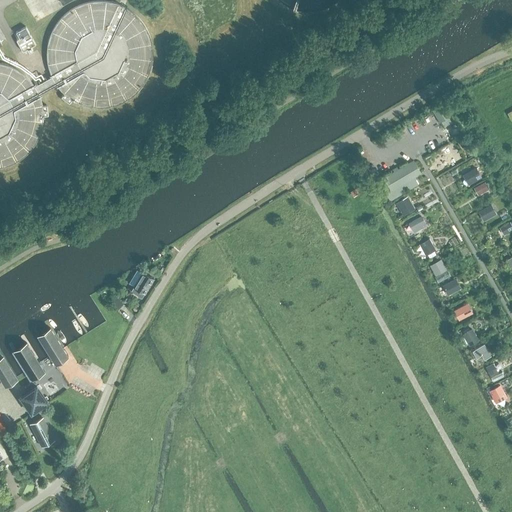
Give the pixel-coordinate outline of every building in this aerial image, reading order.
[(48,42),(47,46),(46,49),(46,55),(46,62),(47,68),(49,74),(52,79),(55,86),(59,91),(64,95),(69,99),(73,102),(80,105),(87,107),(93,108),(99,109),(106,109),(112,107),(118,105),(124,103),(130,99),(135,95),(140,91),(144,86),(147,80),(150,74),(152,68),(153,62),(153,55),(153,49),(152,43),(150,36),(147,31),(144,25),(140,20),(135,15),(130,11),(125,8),(119,5),(112,3),(106,2),(100,2),(93,2),(87,3),(81,5),(75,8),(69,11),(64,15),(59,20),(55,25),(52,30),(49,36),(48,42)] [(20,38),(17,40),(23,51),(27,49),(30,52),(33,50),(31,47),(36,44),(26,26),(16,32),(20,38)] [(41,127),(42,122),(42,120),(42,114),(41,107),(39,101),(37,95),(34,90),(30,84),(26,79),(21,75),(15,72),(10,69),(7,68),(3,67),(0,65),(0,169),(5,169),(11,166),(17,163),(22,159),(27,155),(31,150),(35,145),(38,139),(40,133),(41,127)] [(441,122),(449,117),(442,104),(434,109),(441,122)] [(421,173),(415,163),(414,161),(399,170),(397,167),(394,169),(395,172),(379,181),(391,200),(419,184),(415,176),(421,173)] [(476,167),(466,173),(471,183),(482,177),(476,167)] [(485,182),(476,187),(480,193),(489,188),(485,182)] [(362,192),(358,186),(350,191),(354,197),(362,192)] [(408,197),(399,202),(404,212),(414,206),(408,197)] [(491,204),(481,210),(485,219),(495,213),(491,204)] [(422,216),(409,223),(413,229),(420,225),(422,227),(426,225),(422,216)] [(511,226),(510,222),(503,226),(507,232),(511,229),(511,226)] [(429,239),(420,244),(426,254),(435,249),(429,239)] [(441,259),(430,265),(434,273),(445,267),(441,259)] [(134,286),(131,291),(142,298),(145,292),(146,293),(155,278),(143,271),(134,286)] [(452,281),(443,285),(448,294),(457,289),(452,281)] [(123,303),(115,295),(109,300),(117,308),(123,303)] [(464,305),(454,310),(459,319),(469,314),(464,305)] [(50,327),(38,335),(51,356),(56,364),(69,357),(50,327)] [(468,328),(463,331),(464,333),(463,333),(470,345),(478,340),(471,329),(470,330),(468,328)] [(14,350),(32,379),(45,371),(26,342),(14,350)] [(485,344),(474,351),(478,358),(483,355),(485,359),(491,355),(485,344)] [(0,374),(2,373),(8,384),(16,379),(10,368),(3,357),(0,359),(0,374)] [(494,363),(486,367),(491,376),(499,372),(494,363)] [(501,385),(490,390),(495,399),(506,393),(501,385)] [(36,386),(21,396),(32,412),(47,401),(36,386)] [(30,423),(42,446),(55,440),(43,417),(30,423)]
